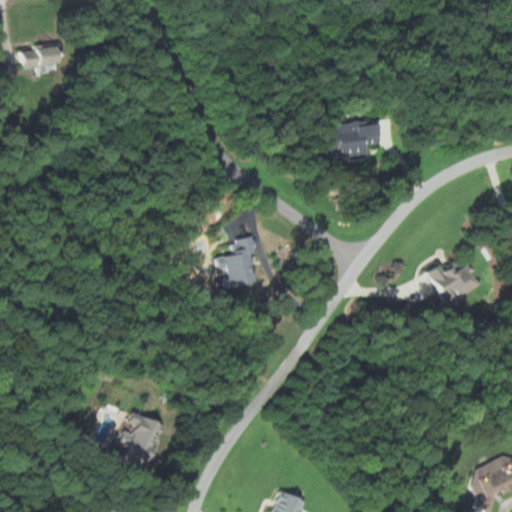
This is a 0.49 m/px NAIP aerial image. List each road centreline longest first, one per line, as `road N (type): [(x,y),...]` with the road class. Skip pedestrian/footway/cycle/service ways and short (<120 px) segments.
road 1 (residential): [(511,151),(449,173),(404,209),(222,450),(192,511)]
road 2 (residential): [(140,0),(221,156),(360,264)]
